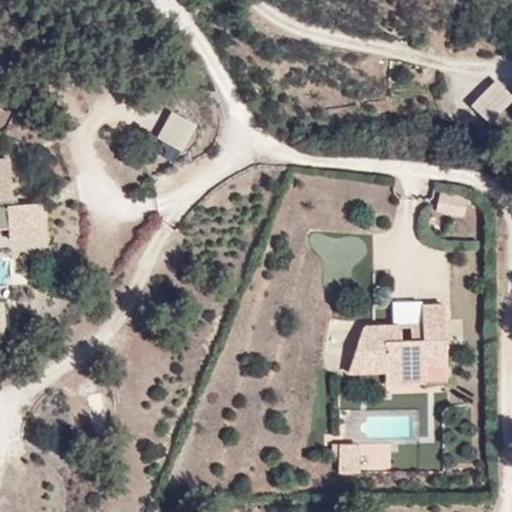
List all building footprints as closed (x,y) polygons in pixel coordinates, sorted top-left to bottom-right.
[(468,105),(487,125),(511,99),(511,96),(495,79),(468,105)] [(201,129),(174,114),(148,141),(177,160),(201,129)] [(27,155),(0,157),(0,256),(56,253),(54,207),(32,208),(27,155)] [(436,188),(435,215),(465,215),(466,189),(436,188)] [(445,307),(421,309),(360,333),(342,375),(374,401),(448,395),(445,307)] [(336,471),(390,471),(391,443),(336,442),(336,471)] [(0,499),(13,490),(0,465),(0,499)]
